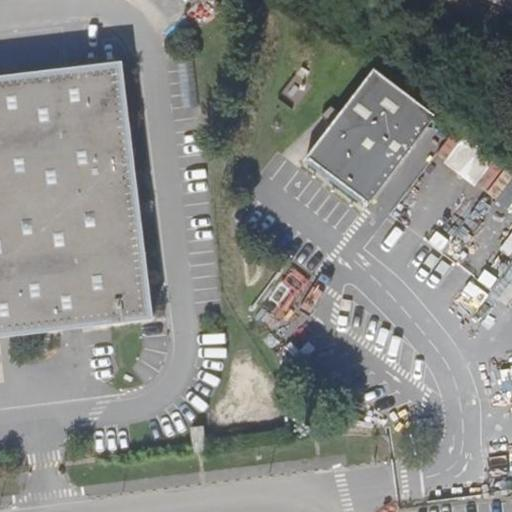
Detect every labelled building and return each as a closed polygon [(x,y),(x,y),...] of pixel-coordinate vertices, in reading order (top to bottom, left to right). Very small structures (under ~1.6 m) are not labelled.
[(152,0),(164,11),(172,2),(169,0),(152,0)] [(0,81),(0,337),(157,318),(127,66),(0,81)] [(425,117),(371,78),(303,173),(310,170),(362,209),(362,217),(366,212),(431,122),(425,117)] [(303,173),(362,217),(362,209),(310,170),(303,173)] [(289,433),(301,431),(299,413),(287,414),(289,433)] [(192,455),(206,453),(203,428),(190,429),(192,455)]
